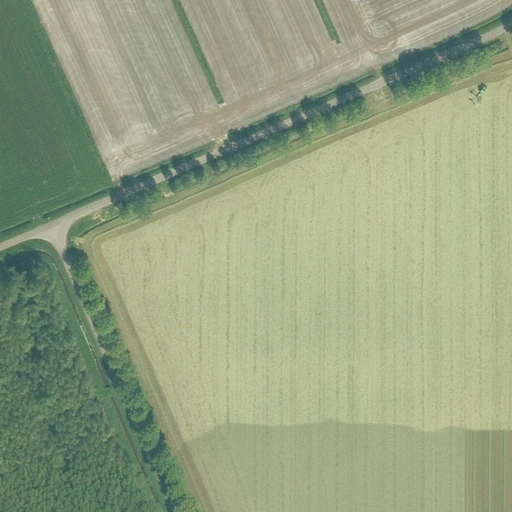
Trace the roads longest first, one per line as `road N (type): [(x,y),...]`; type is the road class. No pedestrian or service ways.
road 1 (unclassified): [(51,223),(511,22)]
road 2 (unclassified): [(174,511),(51,223)]
